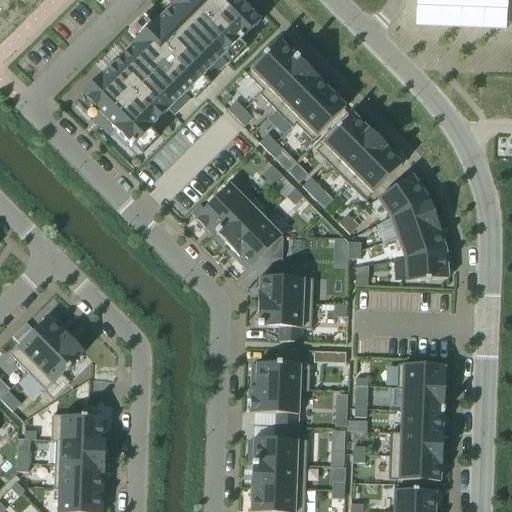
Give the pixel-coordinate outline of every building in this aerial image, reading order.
[(100,76),(80,96),(82,98),(97,113),(98,114),(92,120),(107,135),(113,130),(131,148),(131,147),(132,149),(135,146),(150,131),(152,129),(151,128),(168,111),(173,116),(190,100),(185,94),(186,94),(187,93),(187,92),(202,77),(203,77),(205,76),(204,75),(205,74),(210,80),(227,63),(221,58),(223,57),(238,41),(239,41),(240,42),(259,23),(255,18),(259,15),(244,0),(241,0),(239,2),(236,0),(177,0),(171,6),(169,8),(170,9),(158,21),(157,20),(152,25),(144,17),(142,18),(143,18),(151,26),(137,40),(129,32),(128,32),(127,33),(135,41),(130,46),(132,47),(101,78),(100,76)] [(262,59),(246,75),(262,91),(263,92),(296,59),(295,58),(295,59),(279,43),(271,51),(270,50),(261,58),(262,59)] [(262,91),(258,95),(275,112),(312,75),(305,68),(296,59),(263,92),(262,91)] [(312,75),(275,112),(292,129),(295,125),(328,92),(319,83),(319,82),(312,75)] [(328,92),(295,125),(311,141),(341,112),(342,112),(345,109),(328,92)] [(235,102),(227,111),(235,119),(244,111),(235,102)] [(244,111),(235,119),(244,128),(252,119),(244,111)] [(351,116),(315,152),(321,158),(332,169),(369,132),(368,132),(367,132),(351,116)] [(369,132),(332,169),(348,185),(385,149),(369,132)] [(267,135),(258,144),(267,152),(275,144),(267,135)] [(275,144),(267,152),(272,158),(281,150),(275,144)] [(385,149),(348,185),(365,202),(385,182),(401,166),(385,150),(385,149)] [(271,167),(263,175),(268,181),(277,172),(271,167)] [(277,172),(268,181),(274,187),(283,178),(277,172)] [(411,176),(377,200),(390,219),(427,200),(411,176)] [(195,219),(194,220),(212,238),(215,235),(215,234),(246,203),(247,204),(254,197),(235,178),(203,210),(195,219)] [(310,179),(301,188),(307,193),(316,185),(310,179)] [(316,185),(307,193),(316,202),(324,193),(316,185)] [(294,189),(285,198),(294,207),(303,198),(294,189)] [(427,200),(390,219),(397,239),(437,225),(434,216),(433,216),(429,203),(428,203),(427,200)] [(246,203),(215,234),(215,235),(224,244),(224,245),(231,252),(263,220),(247,204),(246,203)] [(346,216),(338,224),(343,230),(352,221),(346,216)] [(263,220),(231,252),(238,259),(239,258),(249,269),(259,259),(281,238),(263,220)] [(352,221),(343,230),(349,236),(358,227),(352,221)] [(437,225),(397,239),(404,260),(445,251),(440,235),(437,225)] [(281,238),(259,259),(282,260),(282,238),(281,238)] [(348,244),(348,251),(360,252),(360,244),(352,244),(348,244)] [(348,251),(348,260),(360,260),(360,252),(348,251)] [(445,251),(404,260),(406,283),(424,282),(424,283),(429,283),(429,281),(447,280),(445,251)] [(257,293),(257,303),(312,305),(313,280),(303,280),(303,266),(281,265),(280,279),(259,278),(258,293),(257,293)] [(355,277),(355,286),(367,286),(367,278),(355,277)] [(257,303),(257,313),(257,328),(279,329),(278,343),(300,344),(301,330),(311,330),(312,305),(257,303)] [(334,306),(333,318),(345,318),(346,306),(334,306)] [(19,346),(9,356),(27,374),(65,336),(64,335),(57,328),(47,318),(33,333),(19,346)] [(25,325),(12,338),(19,346),(33,333),(25,325)] [(65,336),(27,374),(45,392),(65,371),(66,372),(70,368),(69,367),(83,354),(73,343),(65,335),(64,335),(65,336)] [(255,388),(255,389),(299,391),(299,392),(308,392),(309,366),(300,366),(300,352),(278,351),(277,364),(275,364),(275,365),(270,365),(260,365),(256,364),(256,366),(255,388)] [(335,354),(335,365),(345,365),(345,354),(335,354)] [(397,365),(396,390),(401,390),(401,389),(443,391),(444,382),(445,367),(397,365)] [(355,379),(355,387),(367,388),(367,380),(355,379)] [(249,400),(249,414),(275,415),(275,428),(297,429),(299,392),(299,391),(255,389),(255,388),(250,388),(250,391),(249,400)] [(401,390),(400,412),(442,413),(443,391),(401,389),(401,390)] [(8,393),(0,400),(0,401),(12,413),(20,405),(8,393)] [(354,410),(366,411),(366,403),(354,402),(354,410)] [(354,410),(354,418),(366,419),(366,411),(354,410)] [(400,434),(400,435),(441,436),(441,435),(442,414),(442,415),(442,413),(400,412),(400,434)] [(334,416),(333,428),(345,428),(346,416),(334,416)] [(51,417),(50,443),(55,443),(55,442),(104,444),(104,443),(105,419),(85,418),(85,417),(80,417),(80,418),(51,417)] [(252,464),(252,465),(305,467),(306,442),(297,442),(297,429),(275,428),(274,441),(253,440),(253,442),(252,464)] [(24,432),(24,441),(36,441),(36,433),(24,432)] [(390,433),(389,457),(441,459),(441,449),(441,436),(400,435),(400,434),(390,433)] [(55,443),(54,466),(104,468),(104,458),(104,444),(55,442),(55,443)] [(352,448),(352,456),(364,456),(365,448),(352,448)] [(17,452),(16,465),(28,465),(28,453),(17,452)] [(352,456),(352,464),(364,464),(364,456),(352,456)] [(389,457),(388,481),(430,482),(439,483),(440,469),(441,469),(441,459),(389,457)] [(250,479),(250,489),(304,491),(305,467),(252,465),(252,464),(251,464),(251,467),(251,479),(250,479)] [(16,465),(16,473),(28,474),(28,465),(16,465)] [(54,466),(53,491),(57,491),(58,490),(102,492),(102,478),(103,478),(104,468),(54,466)] [(16,484),(10,490),(18,498),(24,492),(16,484)] [(344,484),(332,484),(332,488),(331,492),(344,492),(344,484)] [(250,489),(250,499),(251,499),(250,511),(303,511),(304,491),(250,489)] [(57,491),(56,511),(100,511),(102,492),(58,490),(57,491)] [(392,511),(434,511),(435,493),(417,492),(417,491),(412,490),(411,492),(393,491),(392,511)] [(331,492),(331,500),(343,500),(344,492),(331,492)]
